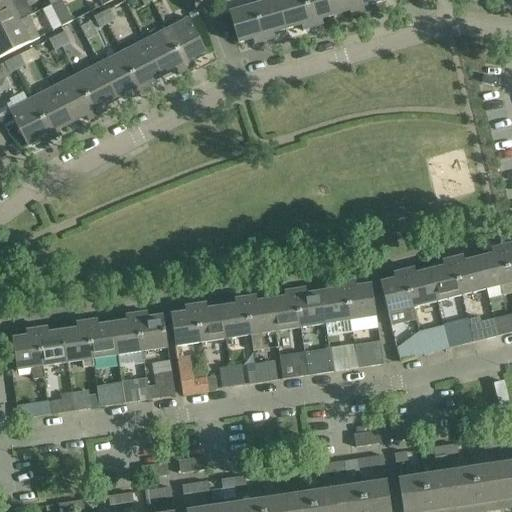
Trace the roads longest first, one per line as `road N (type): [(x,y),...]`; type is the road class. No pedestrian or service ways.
road 1 (residential): [(511,355),(378,387),(5,444),(2,425)]
road 2 (residential): [(34,188),(236,84)]
road 3 (residential): [(236,84),(454,23)]
